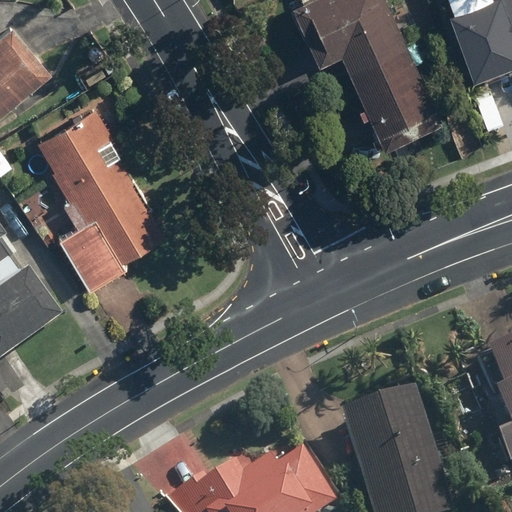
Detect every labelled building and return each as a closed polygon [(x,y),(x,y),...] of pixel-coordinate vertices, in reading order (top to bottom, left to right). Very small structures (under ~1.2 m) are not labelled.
[(443,118),(388,0),(303,0),(293,5),(320,65),(343,55),(384,145),(443,118)] [(511,0),(476,0),(449,10),(474,76),(511,61),(511,0)] [(0,113),(53,69),(13,22),(0,32),(0,113)] [(110,94),(37,137),(85,218),(58,234),(89,286),(127,264),(122,257),(166,232),(110,137),(129,126),(110,94)] [(0,229),(0,361),(64,316),(29,266),(19,273),(0,245),(0,244),(7,239),(0,229)] [(511,429),(498,436),(510,465),(511,464),(511,342),(490,351),(505,387),(496,390),(511,427),(511,429)] [(449,511),(416,404),(341,428),(367,511),(449,511)] [(321,511),(337,502),(303,450),(279,466),(272,455),(245,472),(238,461),(197,487),(194,483),(170,499),(182,511),(321,511)]
